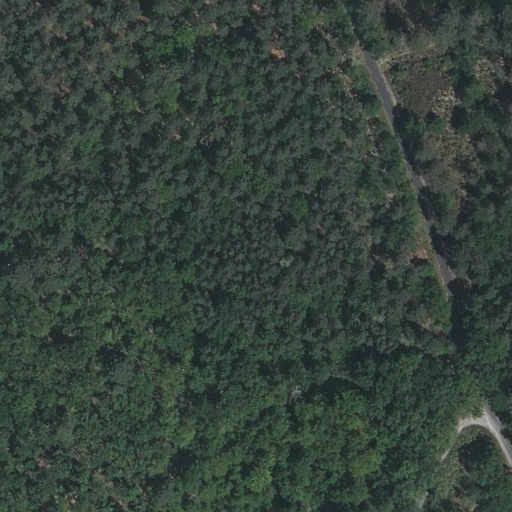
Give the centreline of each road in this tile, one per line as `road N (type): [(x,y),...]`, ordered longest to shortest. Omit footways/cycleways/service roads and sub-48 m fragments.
road 1 (tertiary): [(483,391),(453,311),(426,196),(349,0)]
road 2 (unclassified): [(415,511),(483,391)]
